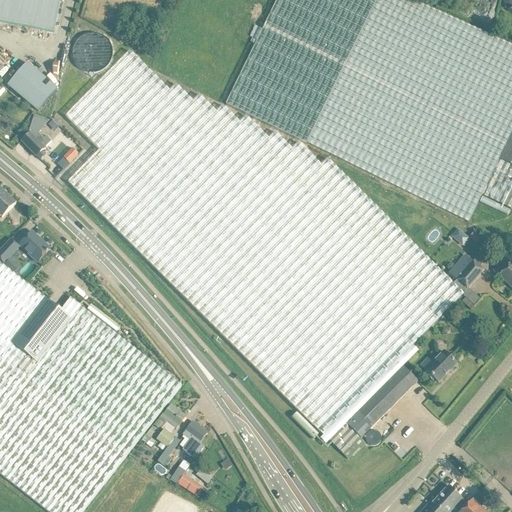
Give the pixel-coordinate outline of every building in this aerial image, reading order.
[(0,0),(0,22),(54,33),(60,0),(0,0)] [(511,206),(511,167),(499,161),(511,134),(511,45),(414,0),(276,0),(226,105),(306,144),(307,143),(468,223),(482,195),(511,209),(511,206)] [(100,151),(75,175),(68,182),(323,436),(320,439),(326,445),(329,441),(343,455),(347,459),(364,443),(361,439),(345,423),(403,367),(419,352),(413,346),(464,295),(327,160),(321,166),(298,143),(292,150),(275,133),(268,139),(246,117),(239,123),(222,106),(216,113),(199,95),(193,102),(176,85),(170,91),(130,52),(66,117),(100,151)] [(57,89),(27,63),(7,86),(38,112),(57,89)] [(29,135),(22,142),(36,157),(40,161),(43,158),(39,154),(42,151),(43,150),(45,148),(51,143),(52,142),(47,137),(44,139),(39,134),(49,121),(34,116),(29,133),(30,134),(29,135)] [(511,134),(499,161),(511,167),(511,134)] [(72,148),(63,158),(70,164),(78,154),(72,148)] [(0,188),(0,216),(2,218),(9,211),(16,204),(0,188)] [(38,263),(50,250),(37,237),(32,232),(19,246),(38,263)] [(473,233),(470,238),(476,243),(480,238),(473,233)] [(469,240),(463,235),(457,242),(463,247),(469,240)] [(0,259),(4,263),(18,248),(11,241),(0,252),(0,259)] [(465,255),(449,274),(456,280),(456,281),(467,291),(484,271),(482,269),(479,266),(481,263),(475,259),(473,261),(465,255)] [(511,264),(504,258),(492,271),(511,288),(511,264)] [(0,474),(47,511),(82,511),(182,386),(80,306),(70,318),(37,361),(11,341),(45,298),(0,263),(0,474)] [(70,318),(61,311),(45,298),(11,341),(37,361),(70,318)] [(70,318),(80,306),(71,299),(61,311),(70,318)] [(457,365),(449,358),(444,352),(432,364),(427,360),(421,366),(438,383),(457,365)] [(417,382),(410,375),(403,367),(345,423),(361,439),(417,382)] [(163,414),(154,426),(157,429),(160,428),(164,423),(166,424),(167,423),(176,430),(186,417),(171,406),(164,415),(163,414)] [(187,444),(182,450),(195,460),(205,448),(200,443),(201,441),(207,433),(192,422),(186,430),(185,432),(182,435),(190,441),(187,444)] [(165,430),(156,440),(160,443),(166,448),(167,449),(175,438),(165,430)] [(365,438),(366,440),(367,443),(368,445),(370,446),(373,446),(375,446),(377,445),(379,444),(381,442),(381,439),(381,437),(380,434),(378,432),(376,431),(374,431),(371,431),(369,432),(367,433),(366,436),(365,438)] [(171,454),(181,442),(175,438),(167,449),(157,462),(162,466),(167,460),(171,454)] [(224,463),(228,469),(233,466),(229,459),(224,463)] [(179,482),(183,475),(185,473),(186,472),(179,468),(175,474),(170,481),(177,486),(178,484),(179,482)] [(204,489),(183,475),(179,482),(178,484),(198,498),(204,489)] [(202,482),(207,486),(212,479),(209,477),(207,476),(202,482)] [(450,511),(453,509),(456,511),(460,511),(468,505),(448,486),(432,503),(431,502),(421,511),(450,511)] [(485,511),(472,499),(468,505),(460,511),(485,511)]
